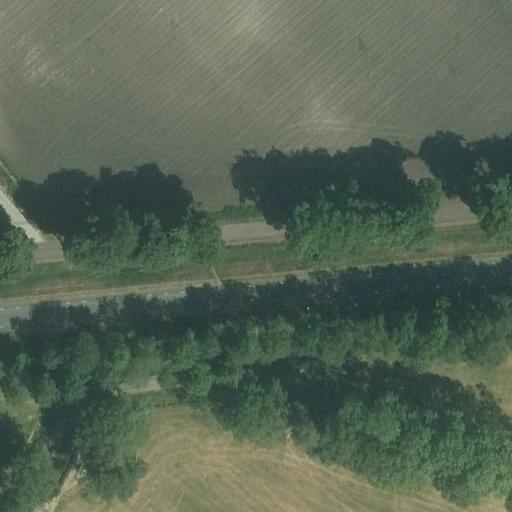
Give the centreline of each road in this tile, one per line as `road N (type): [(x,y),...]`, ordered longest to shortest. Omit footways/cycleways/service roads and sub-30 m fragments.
road 1 (secondary): [(511,269),(0,318)]
road 2 (unclassified): [(0,254),(511,207)]
road 3 (unclassified): [(511,458),(268,378),(109,389),(81,402)]
road 4 (unclassified): [(20,511),(81,402)]
